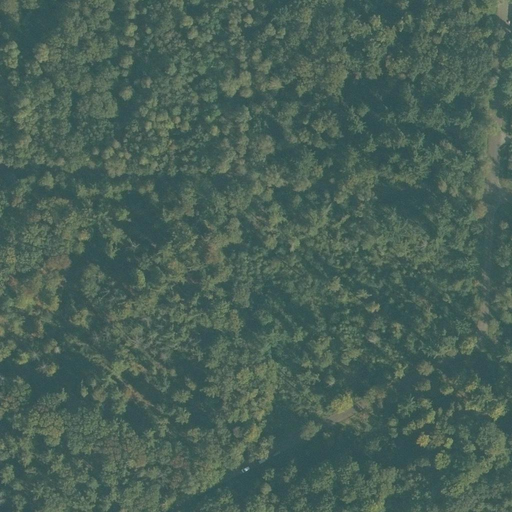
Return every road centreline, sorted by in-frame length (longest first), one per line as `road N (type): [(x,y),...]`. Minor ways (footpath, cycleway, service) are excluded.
road 1 (unclassified): [(157,511),(480,341),(490,197)]
road 2 (unclassified): [(227,180),(490,197)]
road 3 (unclassified): [(0,167),(227,180)]
road 4 (residential): [(490,197),(502,0)]
road 5 (unclassified): [(227,180),(242,0)]
